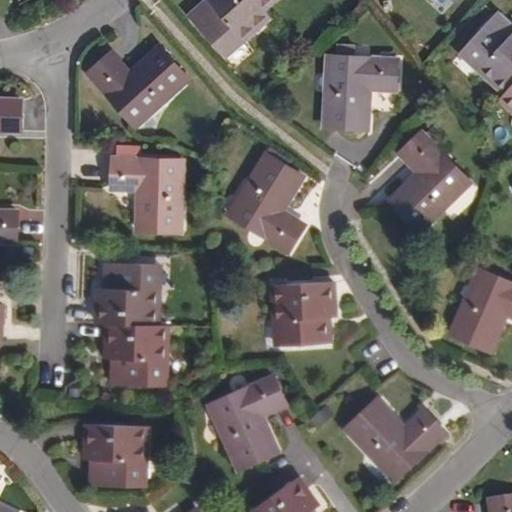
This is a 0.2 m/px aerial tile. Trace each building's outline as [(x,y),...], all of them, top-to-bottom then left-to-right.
[(262,13),(255,5),(250,0),(205,0),(202,3),(200,0),(184,14),(215,49),(234,32),(237,35),(262,13)] [(508,94),(511,89),(511,33),(508,30),(510,27),(495,13),(463,47),(483,65),(480,69),(508,94)] [(189,80),(159,46),(135,67),(139,70),(131,77),(109,53),(87,71),(133,122),(161,99),(163,102),(189,80)] [(398,60),(330,57),(328,97),(324,97),(323,128),(368,130),(369,95),(362,95),(362,87),(396,88),(398,60)] [(0,129),(19,130),(21,100),(0,99),(0,129)] [(467,180),(420,132),(399,154),(423,177),(416,183),(412,179),(389,203),(420,233),(443,209),(441,207),(467,180)] [(302,176),(265,154),(248,180),(251,183),(232,215),(288,251),(304,224),(277,209),(281,201),(285,204),(302,176)] [(180,160),(111,157),(110,187),(143,188),(142,198),(137,198),(136,231),(180,233),(182,199),(178,199),(180,160)] [(0,242),(18,243),(18,213),(0,212),(0,242)] [(92,325),(103,326),(150,327),(152,289),(146,289),(148,264),(101,262),(100,283),(103,283),(104,289),(94,289),(92,325)] [(511,283),(479,269),(463,304),(459,303),(446,334),(484,352),(499,322),(493,319),(497,312),(511,318),(511,283)] [(0,340),(6,340),(12,341),(13,305),(1,304),(1,299),(6,299),(6,278),(0,277),(0,340)] [(280,345),(328,343),(326,322),(323,322),(323,316),(335,316),(333,282),(274,285),(275,319),(279,320),(280,345)] [(150,327),(103,326),(102,357),(112,357),(112,365),(109,364),(109,384),(156,386),(157,359),(161,360),(163,328),(150,327)] [(286,403),(273,376),(212,404),(228,439),(224,441),(238,472),(277,453),(264,425),(261,426),(256,416),(286,403)] [(403,420),(378,395),(347,425),(371,450),(374,447),(401,475),(448,429),(427,408),(405,429),(399,423),(403,420)] [(145,426),(86,424),(85,458),(96,459),(96,466),(93,466),(92,486),(138,487),(139,461),(144,461),(145,426)] [(309,511),(318,505),(297,477),(248,511),(309,511)] [(511,511),(511,495),(489,499),(491,511),(511,511)]
